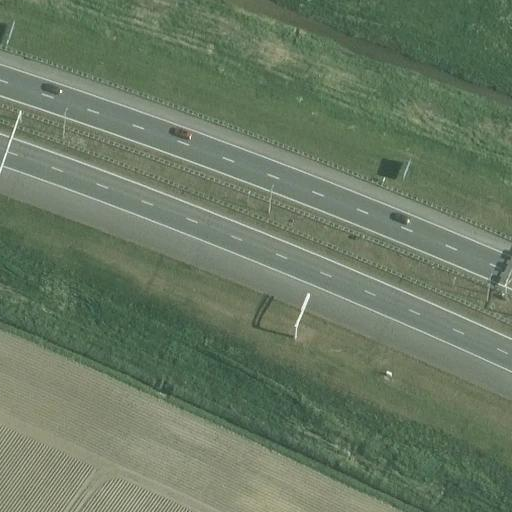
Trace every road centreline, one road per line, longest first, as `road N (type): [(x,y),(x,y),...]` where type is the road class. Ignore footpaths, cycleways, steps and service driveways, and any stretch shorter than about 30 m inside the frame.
road 1 (motorway): [(0,153),(275,255),(511,359)]
road 2 (motorway): [(511,269),(280,173),(0,78)]
